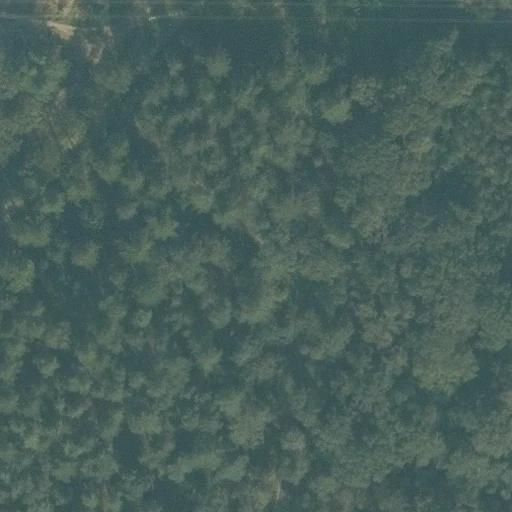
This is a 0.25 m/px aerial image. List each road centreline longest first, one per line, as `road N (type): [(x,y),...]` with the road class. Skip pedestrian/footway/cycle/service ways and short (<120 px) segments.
road 1 (track): [(285,268),(186,223),(46,85)]
road 2 (track): [(398,0),(285,268)]
road 3 (track): [(269,511),(300,340),(285,268)]
road 4 (track): [(136,0),(0,140)]
